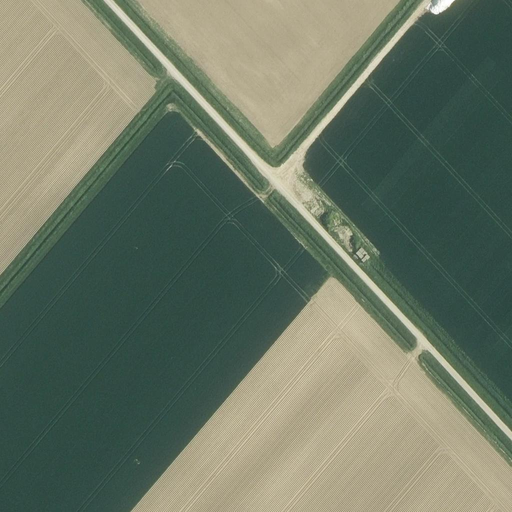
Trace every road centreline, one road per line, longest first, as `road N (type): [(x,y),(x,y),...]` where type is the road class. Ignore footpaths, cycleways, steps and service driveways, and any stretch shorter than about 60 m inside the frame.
road 1 (unclassified): [(511,438),(106,0)]
road 2 (track): [(276,182),(429,0)]
